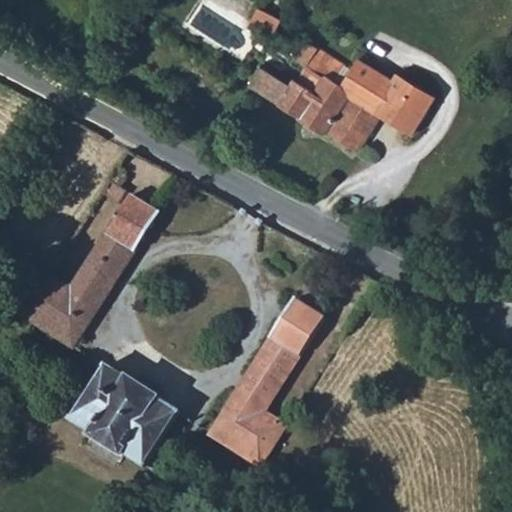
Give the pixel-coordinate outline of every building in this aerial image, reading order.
[(253,19),(276,31),(283,18),(259,6),(253,19)] [(299,116),(326,133),(328,130),(359,150),(383,114),(414,133),(437,96),(399,72),(394,80),(359,58),(352,69),(306,38),(294,57),(308,65),(299,80),(295,77),(292,84),(262,66),(251,84),(300,114),(299,116)] [(123,188),(129,179),(117,171),(103,193),(120,205),(129,192),(123,188)] [(33,323),(75,349),(77,346),(162,213),(133,195),(73,289),(51,275),(24,317),(33,323)] [(212,435),(262,467),(289,425),(267,412),(326,318),(297,299),(213,433),(212,435)] [(15,349),(28,357),(37,344),(24,337),(15,349)] [(126,454),(146,467),(148,465),(162,442),(181,413),(181,412),(161,399),(162,398),(130,377),(129,378),(108,366),(107,368),(74,419),(73,420),(94,434),(92,437),(124,457),(126,454)] [(22,405),(46,420),(53,409),(55,407),(30,390),(22,405)]
